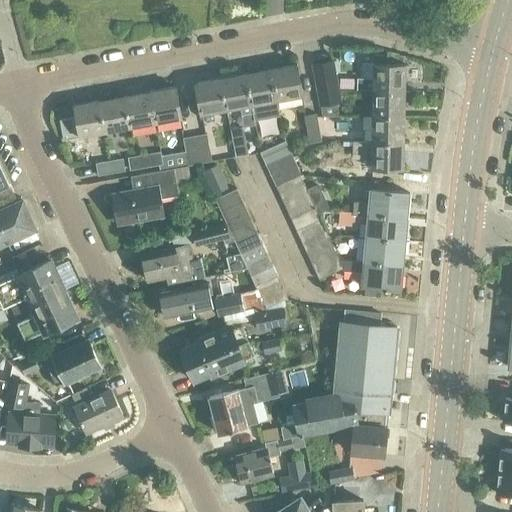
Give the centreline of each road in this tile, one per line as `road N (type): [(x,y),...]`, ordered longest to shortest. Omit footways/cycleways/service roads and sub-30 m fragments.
road 1 (residential): [(492,56),(353,23),(17,84)]
road 2 (residential): [(172,433),(29,129),(17,84)]
road 3 (unclassified): [(439,511),(465,234)]
road 4 (residential): [(172,433),(84,472),(0,473)]
road 5 (unclassified): [(465,234),(492,56)]
